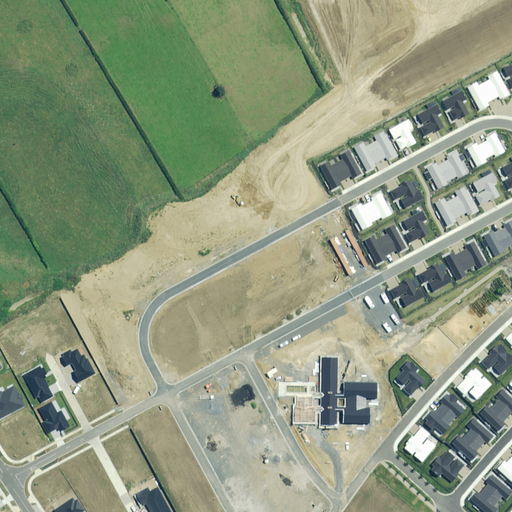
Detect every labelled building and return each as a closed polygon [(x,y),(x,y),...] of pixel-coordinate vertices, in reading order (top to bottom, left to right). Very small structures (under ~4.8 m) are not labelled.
[(510,95),(497,72),(488,76),(490,80),(479,86),(477,83),(468,88),(481,111),(490,106),(488,102),(499,96),(501,100),(510,95)] [(466,98),(460,88),(452,92),(454,95),(444,101),(454,120),(459,117),(459,119),(469,113),(462,101),(466,98)] [(441,111),(435,101),(426,105),(428,109),(418,114),(425,126),(421,128),(425,135),(433,130),(434,132),(443,126),(436,114),(441,111)] [(414,129),(409,120),(390,130),(401,149),(407,145),(408,147),(416,142),(410,131),(414,129)] [(397,155),(384,132),(375,137),(377,140),(366,146),(364,143),(355,148),(369,172),(378,166),(376,163),(386,157),(388,160),(397,155)] [(477,143),(467,148),(478,167),(487,162),(486,159),(494,154),(496,157),(505,152),(494,133),(485,138),(487,140),(478,145),(477,143)] [(362,174),(349,150),(340,155),(342,160),(331,166),(329,161),(320,167),(333,190),(342,185),(340,182),(351,176),(353,179),(362,174)] [(468,173),(455,151),(447,156),(449,159),(438,165),(436,162),(427,167),(439,189),(448,184),(447,182),(458,176),(459,178),(468,173)] [(511,163),(503,168),(508,178),(505,180),(510,189),(511,188),(511,163)] [(498,183),(492,173),(473,184),(479,194),(475,196),(480,205),(490,199),(491,201),(500,196),(494,185),(498,183)] [(402,185),(390,192),(395,199),(400,197),(406,208),(423,198),(420,191),(417,192),(410,179),(402,184),(402,185)] [(478,211),(465,188),(456,193),(458,196),(447,202),(445,199),(436,204),(449,227),(459,222),(457,218),(467,212),(469,216),(478,211)] [(362,204),(352,210),(363,230),(373,225),(372,223),(381,217),(382,219),(392,214),(381,194),(372,199),(373,201),(363,207),(362,204)] [(427,219),(422,211),(403,221),(409,232),(406,234),(410,242),(421,236),(422,238),(430,233),(423,221),(427,219)] [(494,232),(485,237),(495,257),(506,252),(504,249),(511,244),(511,222),(504,226),(505,229),(495,234),(494,232)] [(374,237),(365,242),(377,263),(386,258),(385,255),(395,249),(397,252),(406,247),(394,226),(386,231),(387,234),(376,240),(374,237)] [(456,253),(446,258),(457,279),(468,273),(466,270),(476,265),(478,268),(486,264),(475,243),(466,248),(467,250),(457,256),(456,253)] [(439,264),(419,275),(424,283),(428,281),(433,291),(451,282),(447,274),(445,275),(439,264)] [(411,279),(391,290),(396,298),(400,296),(405,306),(423,297),(419,289),(417,290),(411,279)] [(491,353),(482,362),(488,369),(492,365),(501,374),(511,363),(511,356),(501,344),(498,347),(496,345),(490,352),(491,353)] [(73,372),(78,382),(95,373),(85,355),(81,357),(78,349),(72,352),(71,350),(64,354),(65,356),(61,358),(65,366),(70,363),(74,372),(73,372)] [(417,369),(408,361),(401,368),(403,370),(396,378),(406,387),(403,389),(411,397),(425,381),(415,372),(417,369)] [(43,366),(24,376),(35,398),(39,396),(41,401),(54,395),(44,375),(47,374),(43,366)] [(474,369),(457,388),(475,403),(492,384),(474,369)] [(1,391),(0,391),(0,417),(0,418),(24,406),(21,400),(23,399),(20,393),(18,394),(15,387),(2,393),(1,391)] [(487,406),(480,413),(497,431),(505,423),(503,421),(511,412),(511,398),(504,390),(497,397),(499,400),(490,409),(487,406)] [(433,412),(424,421),(432,429),(434,427),(444,435),(451,427),(448,424),(457,414),(460,416),(466,410),(456,402),(458,399),(449,392),(441,402),(443,404),(435,413),(433,412)] [(52,402),(39,409),(45,421),(42,422),(48,433),(59,428),(60,431),(70,426),(62,411),(58,413),(52,402)] [(459,435),(452,443),(472,460),(478,453),(476,451),(485,441),(487,443),(493,436),(473,419),(467,426),(471,429),(463,438),(459,435)] [(422,428),(405,449),(422,463),(436,447),(426,438),(429,434),(422,428)] [(439,457),(432,465),(434,467),(432,469),(440,476),(442,473),(452,482),(459,474),(457,472),(464,465),(448,451),(441,459),(439,457)] [(511,457),(506,464),(503,462),(498,469),(511,481),(511,457)] [(506,499),(511,491),(492,474),(485,482),(488,485),(479,495),(477,493),(471,500),(485,511),(494,511),(497,509),(493,506),(502,496),(506,499)] [(170,511),(157,488),(150,492),(148,489),(136,495),(142,506),(146,504),(150,511),(170,511)] [(75,501),(73,498),(55,510),(55,511),(82,511),(84,511),(77,500),(75,501)]
